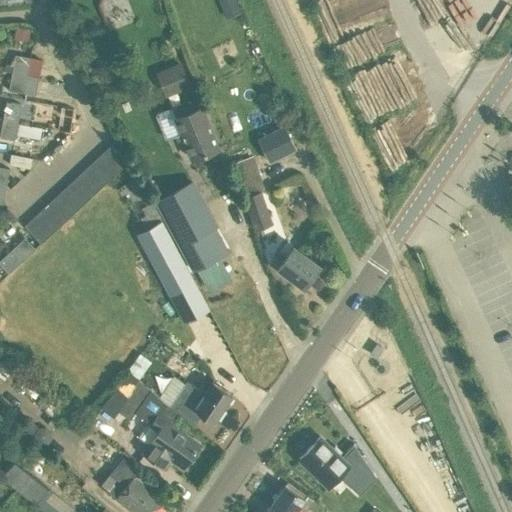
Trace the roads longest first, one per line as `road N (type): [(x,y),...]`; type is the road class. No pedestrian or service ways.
road 1 (unclassified): [(205,511),(511,68)]
road 2 (unknown): [(458,146),(511,261)]
